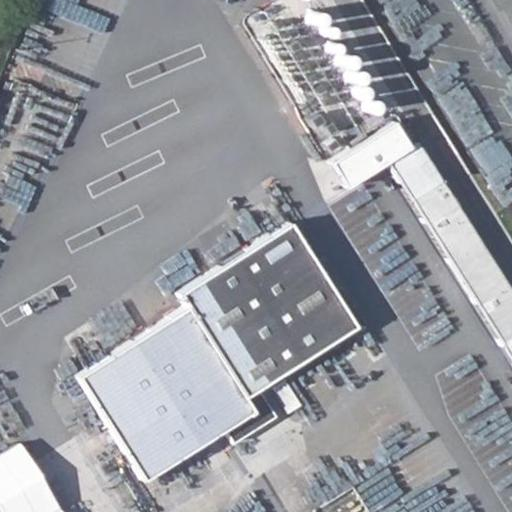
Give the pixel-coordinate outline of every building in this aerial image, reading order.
[(412,151),(392,120),(329,161),(350,192),(392,165),(412,151)] [(392,165),(501,326),(511,344),(511,296),(420,147),(412,151),(392,165)] [(288,217),(176,286),(186,302),(241,389),(353,320),(288,217)] [(241,389),(186,302),(73,372),(140,479),(253,409),(241,389)] [(51,391),(16,409),(40,455),(75,436),(51,391)] [(61,511),(17,439),(0,449),(0,511),(61,511)]
